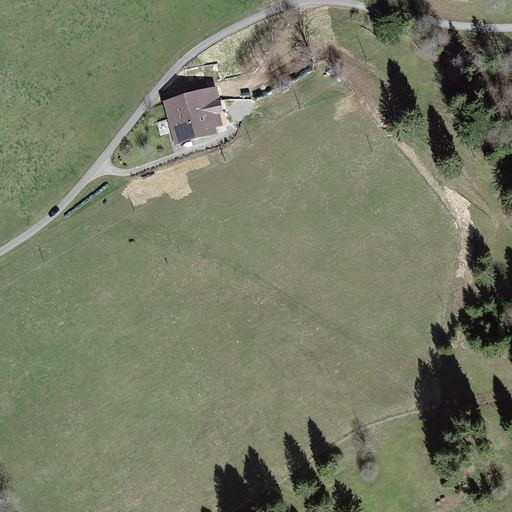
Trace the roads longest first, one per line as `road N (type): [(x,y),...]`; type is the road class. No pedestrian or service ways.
road 1 (unclassified): [(0,254),(81,186),(189,56),(275,10),(335,3),(454,27),(511,29)]
road 2 (track): [(238,114),(248,85),(310,2)]
